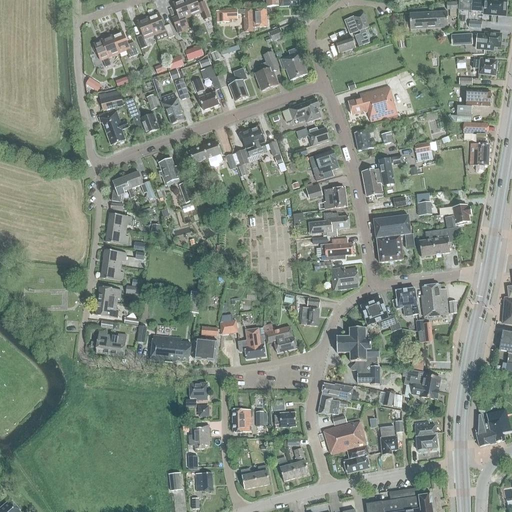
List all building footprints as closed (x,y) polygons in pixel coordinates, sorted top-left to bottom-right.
[(190,17),(183,0),(172,4),(177,17),(172,19),(178,35),(185,32),(184,30),(188,28),(185,19),(190,17)] [(195,0),(183,0),(190,17),(201,13),(204,20),(210,18),(205,6),(199,9),(195,0)] [(458,0),(459,0),(458,10),(471,12),(471,0),(458,0)] [(506,0),(504,0),(484,0),(485,1),(476,0),(471,0),(471,12),(484,13),(483,15),(505,17),(506,0)] [(457,17),(456,3),(446,3),(447,11),(449,11),(449,17),(457,17)] [(266,28),(266,11),(253,11),(243,12),(243,11),(237,11),(220,12),(220,24),(229,23),(229,21),(238,20),(238,16),(243,16),(243,19),(243,23),(244,33),(253,32),(253,30),(253,28),(266,28)] [(448,29),(447,13),(409,15),(410,31),(448,29)] [(158,14),(147,19),(154,35),(165,31),(167,39),(174,36),(169,25),(163,27),(158,14)] [(368,28),(363,14),(341,22),(347,36),(359,31),(360,34),(354,36),(358,47),(369,43),(364,29),(368,28)] [(141,50),(147,47),(146,47),(143,39),(154,35),(147,19),(137,23),(142,35),(136,37),(140,49),(141,50)] [(283,39),(280,29),(268,34),(272,43),(283,39)] [(123,33),(112,37),(118,54),(125,51),(128,58),(138,54),(133,43),(128,45),(123,33)] [(476,49),(484,50),(492,51),(493,47),(500,48),(501,35),(486,33),(485,36),(477,35),(476,49)] [(472,45),(471,35),(451,36),(452,46),(472,45)] [(108,58),(118,54),(112,37),(101,41),(101,42),(96,44),(94,45),(93,48),(93,50),(95,52),(97,53),(99,52),(105,68),(111,65),(108,58)] [(339,54),(343,53),(355,49),(352,38),(335,43),(339,54)] [(204,57),(200,46),(185,52),(188,62),(204,57)] [(304,64),(299,48),(288,52),(289,56),(280,59),(284,71),(286,70),(290,82),(307,76),(303,64),(304,64)] [(220,60),(216,52),(210,54),(213,63),(220,60)] [(278,71),(272,53),(263,56),(266,64),(260,66),(262,72),(255,75),(261,92),(278,86),(273,73),(278,71)] [(184,66),(180,57),(167,62),(170,71),(184,66)] [(209,59),(202,62),(204,68),(211,65),(209,59)] [(465,69),(465,59),(456,59),(457,70),(465,69)] [(495,62),(480,60),(480,61),(473,60),(472,69),(479,70),(479,75),(495,77),(496,67),(494,67),(495,62)] [(157,75),(167,71),(164,64),(154,68),(157,75)] [(203,81),(208,80),(215,78),(212,67),(200,72),(203,81)] [(177,69),(170,72),(173,80),(180,78),(177,69)] [(247,80),(243,69),(233,73),(237,83),(229,86),(234,102),(248,97),(243,82),(247,80)] [(146,79),(143,70),(140,71),(137,76),(139,81),(146,79)] [(217,78),(221,89),(226,87),(222,76),(217,78)] [(93,77),(89,84),(100,91),(104,84),(93,77)] [(215,92),(221,89),(217,78),(210,80),(215,92)] [(472,79),(459,79),(458,86),(472,87),(472,79)] [(204,91),(200,80),(192,82),(196,94),(204,91)] [(189,98),(183,81),(175,84),(181,101),(189,98)] [(398,122),(396,116),(388,87),(359,95),(360,100),(347,103),(351,116),(363,113),(363,115),(367,113),(370,123),(383,120),(384,125),(398,122)] [(490,93),(466,91),(466,106),(457,105),(456,117),(471,117),(471,107),(489,108),(490,106),(491,105),(491,101),(490,99),(490,93)] [(122,106),(119,92),(105,95),(104,94),(98,96),(102,111),(122,106)] [(219,106),(214,93),(206,97),(199,99),(203,112),(219,106)] [(158,109),(153,97),(146,99),(151,112),(158,109)] [(182,112),(177,98),(161,104),(163,111),(165,110),(171,125),(183,121),(180,113),(182,112)] [(140,119),(133,99),(124,103),(131,120),(132,119),(137,131),(143,129),(145,135),(158,130),(152,115),(140,119)] [(303,105),(288,110),(281,112),(286,124),(297,119),(299,123),(305,121),(306,124),(320,118),(317,109),(319,109),(315,100),(303,105)] [(121,127),(127,124),(126,122),(120,124),(119,120),(116,113),(98,119),(99,120),(100,124),(102,124),(105,132),(110,146),(126,140),(121,127)] [(488,125),(463,124),(462,134),(473,134),(473,132),(488,133),(488,125)] [(259,128),(250,131),(258,155),(266,152),(263,144),(265,144),(259,128)] [(329,142),(325,129),(317,132),(317,130),(307,132),(306,129),(296,133),(298,140),(307,137),(311,147),(329,142)] [(260,160),(258,155),(250,131),(239,135),(245,149),(245,150),(243,151),(235,154),(239,167),(245,165),(247,164),(260,160)] [(372,148),(369,131),(354,134),(358,152),(368,150),(368,149),(372,148)] [(393,143),(391,133),(381,135),(384,145),(393,143)] [(485,135),(476,134),(475,145),(470,144),(470,166),(475,166),(475,171),(477,173),(481,173),(483,172),(483,167),(488,167),(489,145),(485,145),(485,135)] [(435,142),(429,144),(414,146),(416,156),(417,163),(433,159),(431,153),(437,151),(435,142)] [(203,148),(207,160),(221,155),(217,143),(203,148)] [(279,156),(274,143),(268,146),(273,158),(279,156)] [(207,160),(203,148),(190,153),(194,165),(207,160)] [(307,155),(305,149),(289,154),(291,161),(307,155)] [(338,169),(332,151),(309,159),(316,182),(324,180),(322,174),(338,169)] [(231,170),(238,168),(234,155),(232,156),(231,155),(225,157),(230,171),(231,170)] [(377,186),(379,185),(382,184),(383,187),(394,185),(390,165),(392,165),(392,166),(402,164),(401,157),(389,159),(389,161),(378,163),(380,171),(373,172),(375,183),(376,183),(377,186)] [(174,168),(171,160),(159,164),(162,172),(160,173),(165,187),(181,181),(176,167),(174,168)] [(364,188),(377,186),(376,183),(375,183),(373,172),(361,174),(364,188)] [(131,189),(140,186),(143,195),(146,193),(148,200),(155,197),(149,182),(144,184),(144,185),(142,185),(138,173),(125,178),(129,190),(131,189)] [(129,190),(125,178),(112,183),(115,192),(112,191),(111,202),(119,203),(121,193),(127,191),(130,199),(134,197),(131,189),(129,190)] [(193,202),(187,183),(179,186),(185,204),(193,202)] [(379,185),(377,186),(364,188),(366,198),(375,196),(376,200),(382,199),(379,185)] [(322,197),(319,186),(305,189),(309,201),(322,197)] [(347,208),(344,189),(324,191),(325,203),(323,203),(324,211),(347,208)] [(406,205),(405,198),(393,200),(394,207),(406,205)] [(431,216),(430,204),(417,205),(418,217),(431,216)] [(467,208),(467,206),(453,208),(440,210),(441,216),(448,215),(454,214),(455,226),(463,225),(463,224),(469,223),(468,216),(471,215),(470,208),(467,208)] [(163,219),(169,217),(167,210),(161,212),(163,219)] [(332,215),(332,214),(323,215),(324,223),(309,224),(310,235),(323,234),(323,238),(337,236),(336,231),(349,230),(348,218),(338,219),(338,215),(332,215)] [(107,229),(125,231),(125,225),(129,226),(131,218),(109,215),(107,229)] [(375,239),(376,239),(399,236),(404,236),(410,235),(408,217),(373,221),(375,239)] [(432,240),(434,256),(449,254),(448,244),(458,242),(456,229),(454,230),(451,217),(444,218),(447,231),(430,233),(431,241),(432,240)] [(124,237),(125,231),(107,229),(105,243),(126,246),(128,237),(124,237)] [(431,241),(430,233),(425,233),(426,241),(419,242),(421,258),(434,256),(432,240),(431,241)] [(410,235),(404,236),(406,250),(415,249),(413,235),(410,235)] [(399,236),(376,239),(379,264),(402,261),(399,236)] [(347,244),(347,240),(332,240),(332,245),(329,245),(327,243),(321,249),(321,258),(328,258),(328,261),(345,260),(345,257),(353,256),(353,244),(347,244)] [(145,244),(135,243),(134,250),(144,251),(145,244)] [(102,265),(120,267),(121,262),(124,262),(126,254),(104,251),(102,265)] [(331,270),(330,262),(318,264),(319,271),(331,270)] [(119,273),(120,267),(102,265),(100,279),(122,282),(123,273),(119,273)] [(344,271),(344,269),(330,271),(333,292),(359,288),(356,269),(344,271)] [(143,281),(133,280),(132,287),(142,288),(143,281)] [(144,289),(127,286),(125,295),(143,297),(144,289)] [(440,290),(439,286),(422,288),(422,296),(421,296),(423,318),(448,315),(445,289),(440,290)] [(511,287),(506,288),(508,299),(503,299),(501,324),(511,325),(511,287)] [(99,288),(97,302),(116,305),(117,299),(119,300),(121,291),(99,288)] [(418,315),(414,289),(395,292),(396,300),(395,301),(396,310),(403,309),(404,317),(418,315)] [(201,294),(191,292),(188,312),(198,314),(201,294)] [(319,308),(320,300),(307,299),(307,307),(319,308)] [(383,329),(389,327),(391,333),(400,330),(398,324),(396,324),(393,316),(387,318),(381,301),(362,308),(368,326),(378,322),(380,328),(383,327),(383,329)] [(116,305),(97,302),(95,316),(117,319),(118,310),(115,310),(116,305)] [(457,314),(456,302),(448,302),(450,315),(457,314)] [(319,310),(301,308),(299,326),(317,327),(319,310)] [(139,320),(125,318),(124,325),(138,327),(139,320)] [(423,332),(422,321),(415,322),(416,333),(423,332)] [(113,323),(101,322),(100,329),(113,330),(113,323)] [(232,325),(220,324),(219,332),(232,333),(232,325)] [(273,332),(272,325),(262,327),(266,344),(274,343),(277,355),(297,350),(294,337),(292,338),(290,328),(273,332)] [(147,329),(139,327),(136,343),(145,344),(147,329)] [(218,330),(202,328),(201,336),(205,336),(205,340),(196,339),(193,360),(214,362),(216,341),(212,341),(212,337),(217,337),(218,330)] [(247,342),(238,343),(239,353),(245,352),(246,360),(265,358),(262,337),(259,338),(258,329),(245,331),(247,342)] [(366,342),(366,329),(350,330),(350,338),(337,338),(337,344),(335,344),(335,349),(337,349),(337,354),(350,354),(350,363),(355,363),(356,366),(350,370),(352,372),(356,372),(357,384),(370,384),(370,386),(378,386),(379,367),(377,367),(377,358),(378,358),(378,349),(371,349),(370,342),(366,342)] [(109,356),(112,337),(107,336),(107,333),(98,332),(95,354),(109,356)] [(509,343),(511,343),(511,334),(502,332),(498,352),(507,354),(509,343)] [(117,337),(112,337),(109,356),(124,358),(127,336),(118,335),(117,337)] [(181,339),(153,336),(150,361),(175,364),(176,361),(189,362),(190,344),(180,343),(181,339)] [(425,361),(413,359),(411,370),(423,372),(425,361)] [(424,373),(404,369),(402,377),(405,378),(403,386),(413,387),(412,395),(420,397),(420,398),(436,401),(438,392),(437,392),(439,380),(423,377),(424,373)] [(207,401),(207,384),(189,385),(189,401),(185,401),(185,408),(195,408),(195,401),(207,401)] [(357,392),(352,391),(352,388),(335,385),(333,386),(323,384),(321,395),(350,401),(350,399),(355,400),(358,398),(358,395),(357,392)] [(394,396),(385,393),(382,406),(391,408),(394,396)] [(332,399),(321,397),(317,414),(329,416),(330,414),(337,415),(339,407),(347,409),(348,403),(334,401),(333,402),(332,402),(332,399)] [(285,411),(284,401),(271,402),(272,412),(285,411)] [(209,418),(209,407),(198,407),(198,418),(209,418)] [(232,411),(232,421),(233,434),(251,433),(250,423),(249,423),(249,418),(250,418),(250,410),(232,411)] [(296,427),(295,413),(279,414),(279,416),(274,416),(274,426),(280,425),(280,428),(296,427)] [(381,426),(390,425),(389,415),(380,415),(381,426)] [(484,425),(482,416),(479,416),(477,417),(476,431),(475,431),(479,449),(505,442),(499,420),(488,423),(488,424),(484,425)] [(346,424),(344,417),(332,420),(334,427),(346,424)] [(331,456),(342,453),(342,451),(344,450),(344,447),(356,444),(359,454),(357,455),(358,459),(356,460),(359,472),(370,469),(367,457),(368,456),(360,423),(353,425),(353,424),(325,431),(331,456)] [(427,427),(427,423),(414,424),(417,451),(418,451),(420,452),(424,452),(426,450),(437,449),(436,439),(438,439),(437,434),(435,426),(427,427)] [(209,446),(208,426),(190,426),(191,436),(189,436),(189,446),(194,446),(195,450),(204,450),(204,446),(209,446)] [(389,437),(388,427),(382,428),(383,437),(380,438),(382,456),(384,456),(385,457),(388,456),(390,455),(391,455),(391,451),(398,451),(396,438),(395,438),(395,436),(389,437)] [(299,447),(299,439),(287,439),(287,447),(299,447)] [(342,451),(342,453),(347,452),(350,461),(344,463),(347,475),(359,472),(356,460),(358,459),(357,455),(359,454),(356,444),(344,447),(344,450),(342,451)] [(297,464),(292,465),(296,479),(308,475),(301,449),(294,451),(297,464)] [(284,482),(296,479),(292,465),(289,466),(286,461),(278,463),(284,482)] [(258,474),(254,474),(257,488),(270,485),(266,466),(258,467),(258,474)] [(244,490),(257,488),(254,474),(250,475),(249,469),(241,471),(244,490)] [(182,490),(181,474),(168,475),(170,492),(182,490)] [(212,492),(212,474),(195,474),(196,492),(212,492)] [(382,502),(366,505),(366,511),(431,511),(430,504),(432,504),(431,497),(432,497),(431,494),(429,494),(429,495),(419,497),(382,502)] [(20,511),(11,500),(7,503),(0,508),(0,511),(20,511)]
